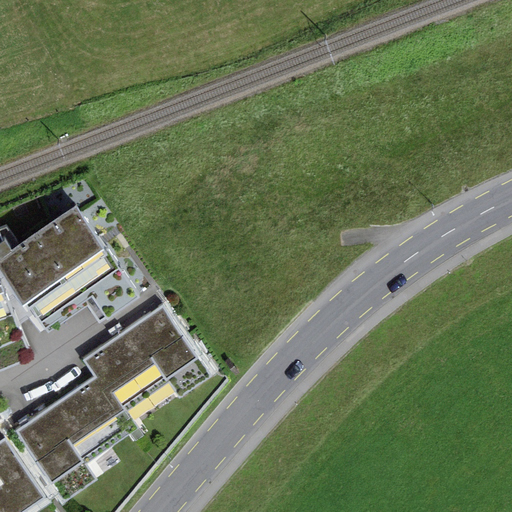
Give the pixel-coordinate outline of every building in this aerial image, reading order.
[(119,274),(75,214),(4,266),(48,325),(119,274)] [(0,280),(0,369),(30,358),(0,280)] [(85,360),(97,377),(120,410),(196,357),(161,307),(85,360)] [(120,410),(97,377),(19,431),(62,491),(139,437),(120,410)] [(0,433),(0,500),(7,511),(23,511),(44,498),(0,433)]
